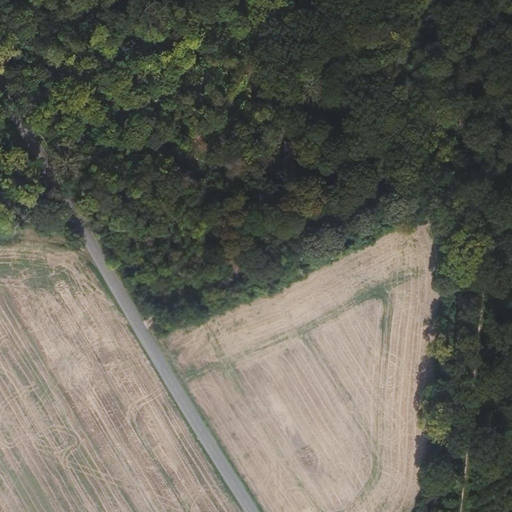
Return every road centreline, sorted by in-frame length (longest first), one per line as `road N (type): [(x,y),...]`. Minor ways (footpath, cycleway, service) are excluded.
road 1 (track): [(437,0),(488,269),(461,511)]
road 2 (unclassified): [(0,89),(266,511)]
